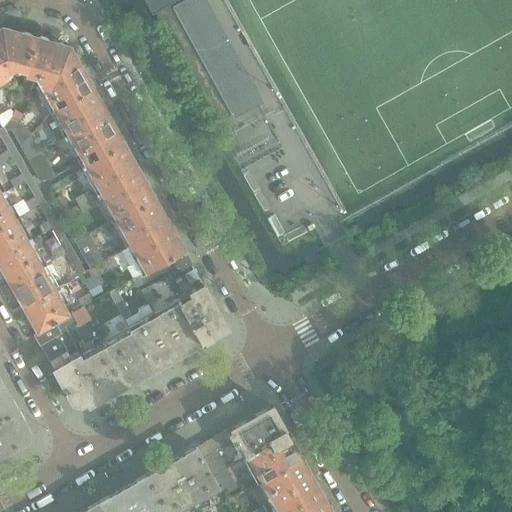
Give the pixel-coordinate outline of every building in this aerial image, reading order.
[(146,0),(152,10),(153,10),(157,17),(156,18),(215,124),(247,106),(189,0),(187,0),(146,0)] [(24,73),(35,37),(1,27),(0,27),(0,79),(6,76),(7,72),(12,69),(24,73)] [(90,87),(67,46),(66,46),(66,45),(35,37),(24,73),(24,75),(37,78),(54,108),(90,87)] [(122,142),(90,87),(54,108),(85,163),(122,142)] [(16,104),(18,95),(9,94),(10,103),(16,104)] [(3,128),(12,116),(13,114),(10,109),(0,114),(0,125),(1,128),(3,128)] [(18,123),(22,115),(15,111),(13,114),(12,116),(3,128),(6,133),(10,130),(12,134),(18,123)] [(29,136),(31,134),(18,123),(12,134),(20,147),(29,136)] [(13,145),(8,136),(1,140),(6,149),(13,145)] [(40,153),(29,136),(20,147),(27,160),(40,153)] [(153,198),(122,142),(85,163),(116,219),(153,198)] [(18,154),(13,145),(6,149),(7,150),(11,158),(18,154)] [(0,164),(11,158),(7,150),(0,153),(0,164)] [(41,152),(40,153),(27,160),(40,182),(51,180),(55,177),(41,152)] [(23,163),(18,154),(11,158),(16,167),(23,163)] [(28,172),(23,163),(16,167),(21,174),(22,176),(28,172)] [(33,181),(28,172),(22,176),(25,182),(26,185),(33,181)] [(22,176),(21,174),(10,181),(14,188),(25,182),(22,176)] [(38,190),(33,181),(26,185),(32,194),(38,190)] [(44,200),(38,190),(32,194),(34,198),(37,203),(44,200)] [(0,227),(15,219),(0,192),(0,227)] [(78,206),(92,199),(88,192),(75,199),(78,206)] [(20,216),(38,205),(37,203),(34,198),(24,203),(22,200),(13,205),(20,216)] [(183,250),(153,198),(116,219),(112,221),(127,248),(121,251),(129,265),(126,267),(133,279),(137,276),(141,274),(145,271),(149,269),(154,267),(158,264),(162,262),(166,260),(183,250)] [(82,213),(95,205),(92,199),(78,206),(82,213)] [(49,209),(44,200),(37,203),(38,205),(42,212),(49,209)] [(54,218),(49,209),(42,212),(47,221),(54,218)] [(59,227),(54,218),(47,221),(51,228),(51,229),(52,231),(59,227)] [(29,243),(15,219),(0,227),(0,267),(9,284),(42,266),(42,267),(50,262),(37,238),(29,243)] [(51,228),(47,221),(37,226),(42,233),(51,228)] [(64,236),(59,227),(52,231),(57,240),(64,236)] [(103,260),(89,235),(75,243),(89,268),(103,260)] [(69,245),(64,236),(57,240),(61,247),(62,249),(69,245)] [(74,254),(69,245),(62,249),(65,254),(66,254),(67,257),(74,254)] [(62,249),(61,247),(50,253),(54,260),(65,254),(62,249)] [(174,274),(191,264),(183,250),(166,260),(171,268),(174,274)] [(79,263),(74,254),(67,257),(72,267),(79,263)] [(167,271),(171,268),(166,260),(162,262),(167,271)] [(162,262),(158,264),(163,273),(167,271),(162,262)] [(84,272),(79,263),(72,267),(75,271),(78,275),(84,272)] [(158,264),(154,267),(159,275),(163,273),(158,264)] [(55,290),(42,267),(42,266),(9,284),(36,332),(33,334),(60,320),(69,314),(55,290)] [(154,267),(149,269),(154,278),(159,275),(154,267)] [(149,269),(145,271),(150,280),(154,278),(149,269)] [(79,278),(78,275),(75,271),(63,277),(68,284),(79,278)] [(145,271),(141,274),(146,283),(150,280),(145,271)] [(141,274),(137,276),(142,285),(146,283),(141,274)] [(102,291),(93,276),(83,282),(92,297),(102,291)] [(137,276),(133,279),(138,287),(142,285),(137,276)] [(226,327),(201,282),(186,291),(188,295),(178,301),(200,341),(226,327)] [(132,318),(116,290),(108,294),(125,322),(132,318)] [(157,300),(151,291),(142,296),(148,306),(157,300)] [(92,301),(88,294),(77,301),(81,308),(92,301)] [(151,369),(200,341),(178,301),(128,329),(129,330),(151,369)] [(76,321),(71,313),(69,314),(60,320),(64,328),(76,321)] [(430,321),(427,315),(420,318),(424,325),(430,321)] [(65,330),(64,328),(60,320),(33,334),(39,345),(65,330)] [(108,335),(101,324),(94,329),(101,340),(108,335)] [(104,395),(82,357),(81,357),(65,330),(39,345),(71,402),(79,404),(85,401),(87,405),(104,395)] [(104,395),(151,369),(129,330),(82,357),(104,395)] [(0,381),(0,419),(16,410),(0,381)] [(299,458),(289,439),(286,432),(282,426),(270,405),(226,430),(233,441),(234,443),(237,441),(260,481),(299,458)] [(0,453),(22,441),(26,428),(16,410),(0,419),(0,453)] [(233,441),(226,430),(222,432),(228,443),(233,441)] [(228,443),(222,432),(217,435),(224,446),(228,443)] [(224,446),(217,435),(213,437),(219,448),(224,446)] [(219,448),(213,437),(209,440),(215,451),(219,448)] [(215,451),(209,440),(204,442),(210,453),(215,451)] [(210,453),(204,442),(200,445),(206,456),(210,453)] [(206,456),(200,445),(195,447),(202,459),(206,456)] [(166,511),(174,511),(217,488),(218,488),(216,485),(212,477),(202,460),(202,459),(195,447),(146,475),(166,511)] [(226,470),(216,452),(202,460),(212,477),(226,470)] [(316,487),(312,480),(299,458),(260,481),(277,511),(323,511),(328,509),(316,487)] [(230,477),(226,470),(212,477),(216,485),(230,477)] [(166,511),(146,475),(97,503),(102,511),(166,511)] [(102,511),(97,503),(80,511),(102,511)]
